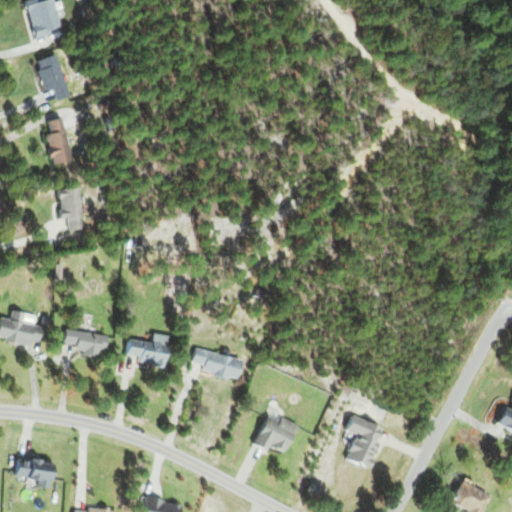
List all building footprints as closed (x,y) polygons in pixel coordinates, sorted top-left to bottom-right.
[(19,0),(28,38),(46,35),(45,30),(55,27),(49,0),(19,0)] [(52,100),(65,95),(51,54),(30,61),(41,91),(48,88),(52,100)] [(47,165),(67,160),(57,117),(42,121),(45,134),(40,135),(47,165)] [(63,230),(77,230),(75,189),(53,189),(54,219),(63,219),(63,230)] [(0,317),(0,340),(30,343),(32,324),(18,323),(19,311),(6,309),(6,318),(0,317)] [(103,335),(93,333),(93,330),(61,325),(58,342),(70,343),(69,351),(93,354),(94,348),(101,348),(103,335)] [(120,354),(134,356),(133,362),(159,366),(163,334),(148,332),(146,341),(122,338),(120,354)] [(237,358),(190,347),(187,361),(199,364),(197,370),(232,379),(237,358)] [(490,423),(511,433),(511,393),(503,410),(497,407),(490,423)] [(293,424),(277,417),(275,420),(263,415),(249,444),(261,450),(264,444),(279,452),(293,424)] [(376,425),(346,415),(341,430),(350,433),(341,459),(364,467),(367,457),(366,456),(376,425)] [(32,487),(46,487),(47,459),(10,458),(9,477),(33,478),(32,487)] [(475,511),(485,495),(455,480),(444,501),(461,510),(459,511),(475,511)] [(137,511),(175,511),(177,504),(141,497),(137,511)]
